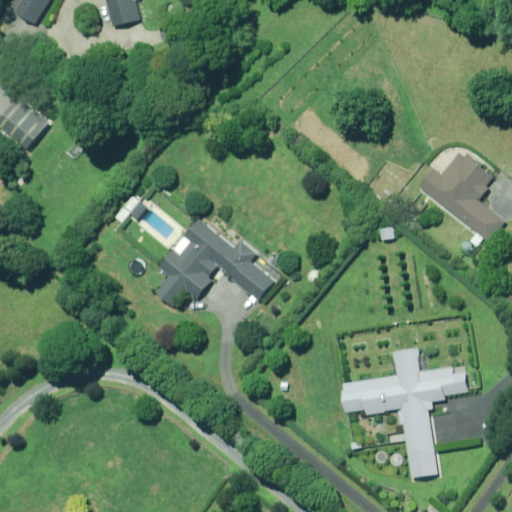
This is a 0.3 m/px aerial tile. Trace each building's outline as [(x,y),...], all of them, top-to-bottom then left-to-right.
[(55,0),(19,0),(14,9),(40,25),(55,0)] [(108,0),(117,28),(143,21),(137,0),(108,0)] [(54,124),(26,101),(4,127),(32,150),(54,124)] [(92,147),(79,135),(63,152),(76,164),(92,147)] [(496,179),(465,153),(445,176),(439,171),(423,190),(478,236),(473,242),(479,248),(486,240),(491,244),(508,224),(482,202),(492,191),(488,188),(496,179)] [(142,202),(136,197),(119,219),(125,224),(142,202)] [(235,247),(204,218),(188,235),(201,247),(188,261),(177,251),(163,267),(174,277),(159,293),(176,308),(190,293),(198,301),(216,282),(212,279),(222,268),(261,303),(278,284),(253,262),(260,254),(242,239),(235,247)] [(399,239),(396,228),(383,231),(385,242),(399,239)] [(400,377),(347,385),(348,392),(346,392),(349,414),(369,411),(369,415),(401,410),(403,427),(407,426),(415,479),(437,476),(434,456),(437,455),(430,411),(436,410),(435,404),(450,402),(449,396),(461,394),(456,369),(427,373),(423,350),(397,354),(400,377)]
